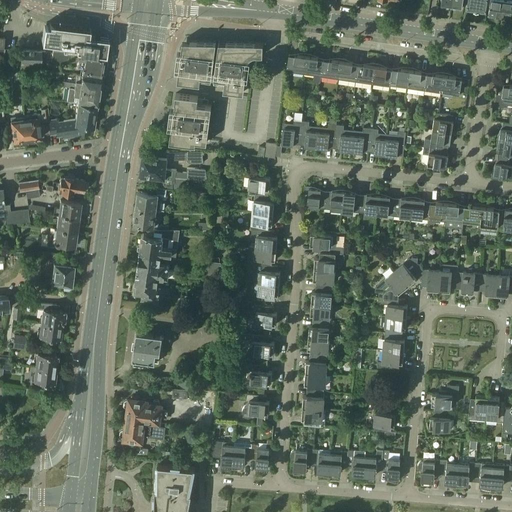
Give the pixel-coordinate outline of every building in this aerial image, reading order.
[(456,0),(455,8),(466,10),(467,0),(456,0)] [(471,0),(470,10),(489,14),(491,0),(471,0)] [(503,15),(505,0),(494,0),(492,14),(503,15)] [(511,0),(505,0),(503,15),(511,16),(511,0)] [(76,53),(77,53),(89,53),(89,55),(103,58),(104,54),(105,54),(107,38),(88,35),(89,28),(49,23),(46,23),(46,24),(44,25),(41,42),(43,42),(43,45),(46,45),(46,46),(76,50),(76,53)] [(182,47),(177,80),(200,83),(201,76),(212,77),(216,41),(192,40),(191,41),(189,41),(187,42),(185,43),(183,45),(183,47),(182,47)] [(255,54),(256,54),(263,54),(263,42),(219,41),(214,78),(225,79),(223,90),(244,92),(248,62),(248,61),(248,60),(249,59),(249,58),(250,57),(251,56),(252,55),(253,55),(254,55),(255,54)] [(45,56),(45,51),(21,50),(20,70),(40,71),(41,55),(45,56)] [(89,55),(89,53),(77,53),(76,53),(65,52),(65,51),(53,50),(52,57),(51,57),(51,62),(68,63),(68,60),(77,60),(77,58),(83,59),(84,54),(89,55)] [(304,73),(307,52),(305,52),(302,52),(300,52),(298,53),(297,55),(289,54),(287,71),(304,73)] [(309,53),(307,52),(304,73),(315,75),(314,81),(320,82),(321,76),(324,59),(316,58),(316,55),(314,54),(313,54),(311,53),(309,53)] [(103,61),(104,58),(103,58),(89,55),(84,54),(83,59),(77,58),(77,60),(76,65),(82,66),(81,74),(77,74),(75,83),(62,81),(62,86),(69,87),(98,91),(99,85),(101,83),(102,81),(101,78),(101,77),(100,77),(101,72),(102,72),(102,68),(103,68),(106,65),(104,62),(103,61)] [(332,60),(324,59),(321,76),(338,79),(342,58),(340,57),(338,57),(336,57),(334,57),(332,58),(332,60)] [(338,79),(356,81),(358,64),(350,63),(351,60),(349,60),(347,59),(345,58),(343,58),(342,58),(338,79)] [(366,65),(358,64),(356,81),(373,84),(376,63),(374,62),(372,62),(370,62),(368,63),(367,63),(366,65)] [(390,86),(391,85),(392,69),(385,68),(385,65),(383,65),(381,64),(380,63),(378,63),(376,63),(373,84),(390,86)] [(393,68),(392,69),(391,85),(408,87),(411,66),(409,66),(407,66),(405,66),(403,66),(401,67),(401,69),(393,68)] [(425,90),(427,73),(419,72),(420,69),(418,68),(416,68),(414,67),(412,67),(411,66),(408,87),(425,90)] [(425,90),(442,93),(445,72),(443,71),(441,71),(439,71),(436,72),(435,74),(427,73),(425,90)] [(447,72),(445,72),(442,93),(459,95),(462,78),(454,77),(454,74),(452,74),(451,73),(449,72),(447,72)] [(511,103),(511,85),(497,83),(494,105),(500,106),(504,106),(508,106),(509,103),(511,103)] [(78,102),(96,105),(98,102),(99,100),(98,98),(98,91),(69,87),(67,100),(78,102)] [(176,93),(172,122),(170,141),(196,144),(196,141),(207,142),(212,105),(197,103),(198,96),(176,93)] [(96,105),(78,102),(76,119),(75,119),(73,118),(65,119),(64,121),(58,121),(58,119),(50,120),(48,108),(41,108),(42,114),(32,115),(32,118),(25,118),(27,139),(28,142),(34,141),(34,138),(41,137),(44,136),(42,122),(49,121),(51,134),(57,133),(58,135),(63,134),(64,136),(79,134),(80,131),(92,132),(94,122),(95,122),(95,121),(96,120),(96,119),(97,118),(97,117),(97,116),(97,115),(96,114),(95,114),(96,105)] [(234,131),(243,131),(244,103),(235,103),(234,131)] [(454,125),(454,123),(451,123),(452,114),(438,112),(435,112),(433,129),(454,132),(454,131),(454,129),(454,127),(454,125)] [(21,143),(28,142),(27,139),(25,118),(25,116),(10,118),(11,125),(8,125),(9,134),(12,134),(13,141),(20,140),(21,143)] [(328,127),(319,126),(316,149),(318,149),(320,149),(322,149),(324,149),(325,149),(326,146),(334,147),(336,124),(337,118),(329,118),(328,127)] [(291,142),(299,143),(302,120),(294,119),(294,123),(284,122),(281,145),(283,145),(285,146),(287,145),(289,145),(291,145),(291,142)] [(314,149),(316,149),(319,126),(309,125),(309,121),(302,120),(299,143),(308,144),(307,147),(309,147),(311,148),(313,148),(314,149)] [(497,137),(497,139),(511,141),(511,123),(504,122),(503,131),(500,130),(499,132),(498,134),(497,137)] [(344,124),(336,124),(334,147),(342,148),(342,150),(344,151),(345,152),(347,152),(349,152),(351,153),(353,129),(344,128),(344,124)] [(363,130),(353,129),(351,153),(353,153),(355,153),(358,153),(360,152),(360,150),(369,150),(371,127),(363,126),(363,130)] [(371,127),(369,150),(377,151),(377,154),(378,155),(380,155),(382,156),(384,156),(385,156),(388,133),(378,132),(379,128),(371,127)] [(453,134),(454,132),(433,129),(430,146),(447,149),(448,141),(451,141),(452,139),(452,138),(453,136),(453,134)] [(398,134),(388,133),(385,156),(387,157),(389,157),(391,156),(393,156),(395,156),(395,153),(404,154),(406,131),(398,130),(398,134)] [(500,149),(499,157),(511,158),(511,141),(497,139),(497,141),(497,143),(497,144),(497,146),(497,148),(500,149)] [(277,143),(266,142),(265,147),(264,156),(275,158),(277,143)] [(447,149),(430,146),(424,145),(423,153),(429,154),(427,164),(441,166),(440,170),(448,171),(449,165),(449,163),(449,161),(449,159),(448,158),(446,157),(447,149)] [(151,154),(156,155),(168,156),(167,159),(187,160),(187,151),(170,150),(170,151),(156,149),(156,148),(155,153),(151,153),(151,154)] [(187,150),(187,151),(187,160),(187,163),(197,163),(203,162),(202,151),(197,150),(187,150)] [(168,156),(156,155),(151,154),(143,153),(140,175),(159,177),(158,180),(157,186),(173,188),(174,181),(172,181),(173,167),(169,166),(170,163),(167,163),(167,159),(168,156)] [(493,171),(492,173),(491,178),(499,179),(500,175),(511,176),(511,158),(499,157),(497,165),(495,165),(494,167),(493,169),(493,171)] [(188,168),(187,178),(207,179),(206,170),(203,168),(188,168)] [(249,193),(255,194),(263,194),(263,189),(269,189),(270,177),(264,176),(264,174),(253,173),(252,176),(250,175),(249,193)] [(61,176),(58,192),(72,194),(73,188),(84,190),(84,188),(87,189),(88,182),(85,181),(85,180),(61,176)] [(19,182),(20,190),(39,188),(38,180),(19,182)] [(307,206),(325,208),(327,191),(318,190),(318,188),(316,187),(314,186),(312,186),(310,185),(305,185),(304,192),(308,193),(307,206)] [(157,186),(157,193),(138,191),(136,207),(160,210),(164,210),(165,202),(168,202),(169,195),(172,195),(173,188),(157,186)] [(10,204),(4,204),(2,188),(0,188),(0,215),(5,215),(6,224),(12,224),(10,210),(10,204)] [(335,192),(327,191),(325,208),(342,210),(344,189),(340,189),(339,189),(337,189),(335,189),(335,192)] [(344,189),(342,210),(359,212),(361,195),(353,194),(353,191),(351,191),(350,190),(348,189),(346,189),(344,189)] [(39,190),(26,192),(27,198),(40,196),(39,190)] [(207,200),(207,193),(196,191),(195,199),(207,200)] [(369,196),(361,195),(359,212),(377,214),(379,192),(377,192),(375,192),(373,192),(371,193),(370,193),(369,196)] [(381,193),(379,192),(377,214),(394,216),(396,198),(387,197),(388,195),(386,194),(384,194),(382,193),(381,193)] [(272,195),(263,194),(255,194),(253,211),(273,213),(274,201),(271,201),(272,195)] [(394,216),(411,217),(413,196),(412,196),(410,196),(408,196),(406,196),(404,197),(404,199),(396,198),(394,216)] [(429,219),(430,202),(422,201),(422,198),(421,198),(419,197),(417,197),(415,196),(413,196),(411,217),(429,219)] [(53,213),(59,214),(79,217),(81,203),(61,200),(60,208),(54,207),(53,213)] [(441,200),(439,200),(438,203),(430,202),(429,219),(428,224),(433,225),(436,221),(436,220),(446,221),(448,200),(446,200),(444,200),(442,200),(441,200)] [(450,200),(448,200),(446,221),(445,226),(463,228),(463,223),(465,206),(457,205),(457,202),(455,201),(454,201),(452,200),(450,200)] [(473,207),(465,206),(463,223),(480,225),(483,203),(481,203),(479,203),(477,203),(475,204),(473,204),(473,207)] [(484,204),(483,203),(480,225),(480,230),(497,231),(498,226),(500,209),(491,208),(492,206),(490,205),(488,205),(486,204),(484,204)] [(508,210),(500,209),(498,226),(511,227),(511,206),(511,207),(510,207),(508,208),(508,210)] [(158,226),(160,210),(136,207),(134,222),(158,226)] [(252,228),(258,229),(266,229),(266,224),(272,224),(273,213),(253,211),(252,228)] [(57,228),(77,231),(79,217),(59,214),(57,228)] [(75,246),(77,231),(57,228),(54,228),(53,234),(48,234),(47,246),(65,247),(66,244),(75,246)] [(142,234),(140,250),(168,253),(176,254),(177,248),(173,247),(175,238),(173,237),(174,229),(159,229),(153,229),(152,235),(142,234)] [(258,229),(256,246),(277,248),(278,236),(274,236),(275,230),(266,229),(258,229)] [(312,251),(321,251),(330,252),(331,234),(311,232),(310,245),(313,245),(312,251)] [(433,242),(427,245),(430,250),(436,246),(433,242)] [(276,259),(277,248),(256,246),(250,246),(249,263),(255,264),(261,264),(269,264),(270,259),(276,259)] [(216,250),(204,249),(204,251),(201,251),(201,256),(216,257),(216,250)] [(167,262),(168,253),(140,250),(138,265),(170,269),(171,263),(167,262)] [(315,256),(314,268),(334,270),(335,259),(343,260),(344,253),(330,252),(321,251),(321,257),(315,256)] [(220,263),(216,262),(204,261),(203,273),(220,275),(221,269),(220,269),(220,263)] [(62,288),(70,289),(70,284),(71,284),(73,264),(54,262),(52,282),(62,283),(62,288)] [(416,278),(422,278),(423,268),(424,263),(417,263),(409,269),(404,262),(395,270),(409,287),(414,283),(414,280),(416,278)] [(254,281),(260,281),(280,283),(281,271),(278,271),(278,265),(269,264),(261,264),(255,264),(254,281)] [(169,276),(170,269),(138,265),(136,282),(158,284),(159,275),(169,276)] [(316,286),(333,287),(334,270),(314,268),(313,280),(316,280),(316,286)] [(440,269),(423,268),(422,278),(421,285),(427,286),(427,289),(439,290),(440,269)] [(458,271),(440,269),(439,290),(450,291),(451,285),(456,285),(458,271)] [(383,297),(388,298),(399,298),(399,293),(401,291),(405,291),(409,287),(395,270),(386,277),(391,284),(384,290),(383,297)] [(458,271),(456,285),(462,286),(462,291),(474,292),(474,286),(480,287),(481,273),(458,271)] [(498,274),(481,273),(480,287),(485,287),(485,293),(497,294),(498,274)] [(511,275),(498,274),(497,294),(508,295),(508,292),(511,292),(511,275)] [(279,295),(280,283),(260,281),(258,299),(275,300),(276,294),(279,295)] [(161,285),(158,284),(136,282),(135,291),(143,293),(142,297),(159,299),(161,285)] [(311,303),(331,304),(333,287),(316,286),(315,291),(312,291),(311,303)] [(0,309),(10,309),(9,295),(0,295),(0,309)] [(388,298),(387,315),(407,316),(408,305),(405,304),(405,298),(399,298),(388,298)] [(44,310),(42,322),(61,324),(61,320),(63,320),(63,319),(64,319),(65,311),(63,311),(63,310),(56,309),(57,304),(38,302),(37,309),(44,310)] [(313,315),(313,320),(330,322),(331,304),(311,303),(310,314),(313,315)] [(262,324),(262,323),(276,324),(277,312),(274,312),(275,306),(255,304),(254,311),(257,311),(257,316),(256,316),(255,316),(254,317),(253,317),(252,318),(251,318),(251,319),(250,320),(250,321),(250,322),(250,323),(250,324),(250,325),(251,326),(252,327),(253,328),(254,328),(255,328),(256,329),(257,328),(258,328),(259,328),(260,327),(261,326),(262,325),(262,324)] [(387,315),(385,332),(399,333),(400,328),(406,328),(407,316),(387,315)] [(309,326),(308,337),(328,339),(330,322),(313,320),(312,326),(309,326)] [(63,324),(61,324),(42,322),(41,329),(38,329),(38,335),(51,337),(50,340),(54,341),(55,338),(60,338),(61,332),(62,332),(63,324)] [(137,331),(134,358),(135,358),(134,365),(144,366),(145,360),(155,361),(156,351),(160,352),(163,334),(149,332),(149,327),(147,324),(142,324),(139,326),(139,331),(137,331)] [(385,332),(384,349),(404,351),(405,339),(399,339),(399,333),(385,332)] [(260,353),(274,354),(275,342),(272,341),(272,336),(270,335),(264,335),(252,334),(252,340),(255,341),(254,346),(253,346),(252,346),(251,346),(250,347),(249,347),(249,348),(248,349),(248,350),(248,351),(247,352),(247,353),(248,354),(248,355),(249,356),(250,357),(251,358),(252,358),(253,358),(254,358),(255,358),(256,358),(257,357),(258,357),(258,356),(259,355),(259,354),(260,353)] [(310,355),(327,356),(328,339),(308,337),(307,349),(310,349),(310,355)] [(403,363),(404,351),(384,349),(382,367),(399,368),(400,362),(403,363)] [(36,366),(56,368),(58,354),(36,351),(35,358),(37,358),(36,366)] [(306,360),(305,372),(326,374),(327,356),(310,355),(309,361),(306,360)] [(257,383),(257,382),(271,383),(272,371),(269,371),(269,365),(267,365),(262,364),(250,363),(249,370),(252,370),(252,375),(251,375),(250,376),(249,376),(248,376),(247,377),(246,378),(245,379),(245,380),(245,381),(245,382),(245,383),(245,384),(246,385),(246,386),(247,386),(248,387),(249,387),(250,388),(251,388),(252,388),(253,387),(254,387),(255,386),(256,386),(256,385),(257,384),(257,383)] [(54,382),(56,368),(36,366),(35,373),(33,373),(32,380),(54,382)] [(307,390),(324,391),(326,374),(305,372),(304,384),(307,384),(307,390)] [(173,387),(173,396),(187,398),(188,389),(173,387)] [(303,395),(302,407),(323,408),(324,391),(307,390),(306,395),(303,395)] [(434,410),(451,412),(453,394),(450,394),(450,391),(439,390),(439,393),(432,392),(431,404),(434,405),(434,410)] [(255,413),(255,412),(269,413),(270,401),(267,401),(267,395),(264,394),(258,394),(247,393),(246,400),(249,400),(249,405),(248,405),(247,405),(246,406),(245,406),(244,407),(243,408),(243,409),(242,410),(242,411),(242,412),(243,413),(243,414),(243,415),(244,415),(245,416),(245,417),(246,417),(247,417),(248,417),(249,417),(250,417),(251,417),(252,416),(253,416),(253,415),(254,414),(255,413)] [(126,406),(128,407),(127,418),(147,421),(160,423),(161,417),(167,418),(169,410),(161,409),(162,404),(159,403),(160,401),(158,400),(155,399),(153,401),(153,403),(147,402),(147,400),(139,399),(140,396),(133,395),(132,398),(130,398),(129,399),(126,399),(125,400),(124,404),(126,406)] [(486,416),(488,396),(476,395),(476,398),(470,397),(469,415),(486,416)] [(486,416),(504,417),(505,407),(506,400),(500,400),(500,397),(488,396),(486,416)] [(511,405),(510,408),(505,407),(504,417),(503,426),(510,427),(510,423),(511,421),(511,405)] [(321,426),(323,408),(302,407),(302,418),(305,419),(304,425),(321,426)] [(376,411),(374,429),(391,431),(392,425),(395,425),(396,413),(389,413),(389,410),(378,409),(378,412),(376,411)] [(451,412),(434,410),(433,416),(430,416),(429,428),(436,428),(436,431),(447,432),(447,429),(450,429),(451,412)] [(147,424),(147,421),(127,418),(125,429),(123,429),(121,430),(120,434),(122,436),(124,437),(124,438),(126,438),(126,441),(132,442),(132,439),(142,440),(143,434),(150,435),(150,437),(164,439),(166,427),(147,424)] [(217,440),(216,452),(216,456),(222,457),(222,461),(223,461),(223,464),(226,465),(228,465),(229,466),(233,466),(234,445),(235,442),(217,440)] [(251,459),(251,452),(252,443),(246,443),(246,446),(234,445),(233,466),(235,466),(238,466),(240,466),(242,466),(243,463),(244,463),(245,458),(251,459)] [(259,444),(252,443),(251,452),(251,459),(257,459),(256,464),(258,464),(258,467),(260,468),(262,468),(264,468),(268,469),(269,448),(258,447),(259,444)] [(294,459),(295,459),(294,471),(296,471),(300,471),(304,471),(304,468),(306,468),(306,463),(312,464),(314,448),(307,448),(307,451),(296,450),(295,450),(294,450),(293,450),(293,451),(292,451),(291,452),(291,453),(290,454),(290,455),(291,456),(291,457),(292,458),(293,459),(294,459)] [(314,448),(312,464),(318,464),(318,469),(320,469),(319,472),(322,473),(324,473),(326,474),(329,474),(331,450),(314,448)] [(336,474),(339,474),(339,471),(341,471),(341,466),(347,467),(348,451),(331,450),(329,474),(332,474),(334,474),(336,474)] [(348,451),(347,467),(353,467),(353,472),(354,472),(354,475),(357,476),(359,476),(361,477),(364,477),(366,453),(366,451),(355,450),(354,452),(348,451)] [(371,477),(373,477),(374,474),(375,474),(376,469),(382,470),(383,454),(366,453),(364,477),(366,477),(368,477),(371,477)] [(383,454),(382,470),(388,470),(387,475),(389,475),(389,478),(394,479),(399,480),(400,459),(389,458),(389,455),(383,454)] [(440,475),(441,459),(423,457),(423,460),(422,460),(422,461),(421,461),(420,461),(419,462),(418,463),(418,464),(418,465),(418,466),(418,467),(419,468),(419,469),(420,469),(421,470),(422,470),(421,482),(423,482),(425,482),(429,482),(431,481),(432,479),(433,479),(434,474),(440,475)] [(454,484),(456,485),(459,460),(441,459),(440,475),(446,475),(445,480),(447,480),(447,483),(449,483),(452,484),(454,484)] [(476,462),(459,460),(456,485),(459,485),(461,485),(464,485),(466,484),(466,481),(468,482),(469,477),(475,477),(476,462)] [(188,511),(189,507),(192,491),(190,491),(195,467),(195,466),(159,461),(158,469),(157,469),(157,487),(155,487),(155,497),(154,509),(153,511),(188,511)] [(493,463),(476,462),(475,477),(481,478),(480,483),(482,483),(482,486),(484,486),(486,487),(489,487),(491,488),(493,463)] [(511,465),(493,463),(491,488),(494,488),(496,488),(498,487),(501,487),(501,484),(503,484),(503,480),(509,480),(511,465)]
